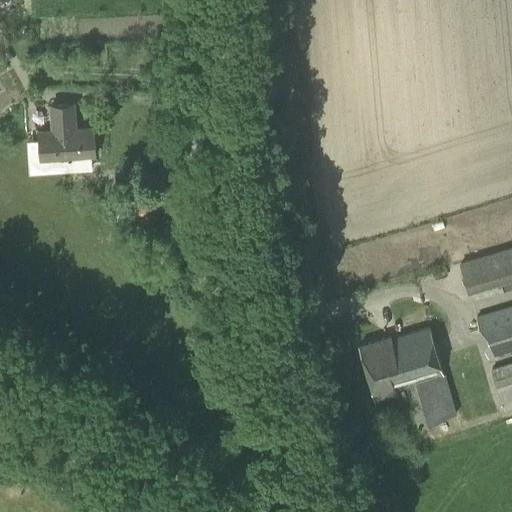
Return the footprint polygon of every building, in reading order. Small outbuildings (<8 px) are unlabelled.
[(76,128),(74,103),(51,104),(53,129),(40,130),(42,158),(95,155),(93,127),(76,128)] [(469,292),(511,278),(511,245),(460,262),(469,292)] [(488,358),(511,351),(511,304),(475,315),(488,358)] [(432,336),(429,326),(392,337),(391,334),(359,344),(375,398),(397,391),(397,389),(406,386),(418,424),(456,412),(445,374),(443,373),(440,364),(441,363),(433,336),(432,336)] [(504,411),(511,408),(511,361),(490,368),(500,401),(504,411)]
